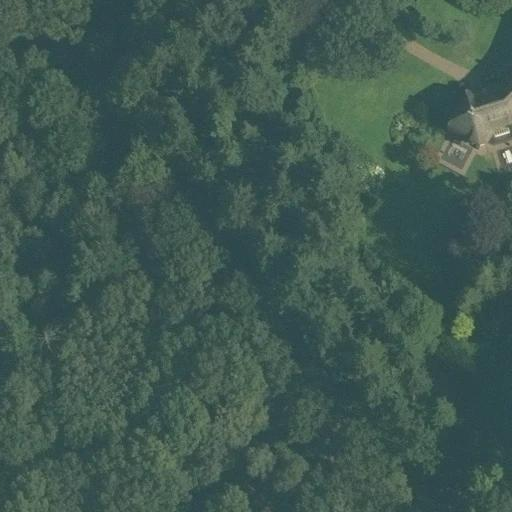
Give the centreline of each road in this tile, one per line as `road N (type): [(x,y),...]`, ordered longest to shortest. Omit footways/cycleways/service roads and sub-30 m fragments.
road 1 (secondary): [(382,511),(89,94)]
road 2 (unclassified): [(89,94),(230,0)]
road 3 (secondary): [(89,94),(7,0)]
